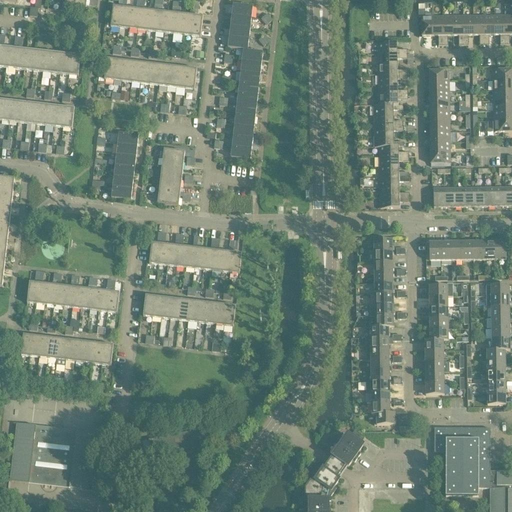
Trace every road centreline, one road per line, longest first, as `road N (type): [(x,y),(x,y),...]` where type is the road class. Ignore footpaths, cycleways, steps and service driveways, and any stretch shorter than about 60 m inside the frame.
road 1 (residential): [(511,417),(414,417),(412,226)]
road 2 (residential): [(116,450),(138,214)]
road 3 (tertiary): [(320,0),(323,223)]
road 4 (tertiary): [(323,223),(322,339),(309,381),(280,426)]
road 5 (residential): [(412,226),(417,54)]
road 6 (residential): [(138,214),(68,207),(46,176),(0,167)]
road 7 (residential): [(204,131),(220,0)]
